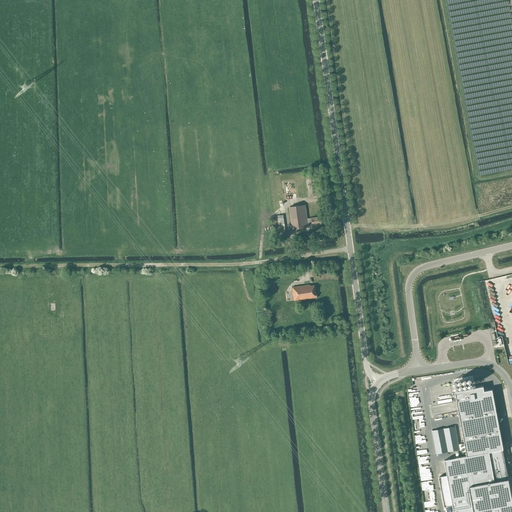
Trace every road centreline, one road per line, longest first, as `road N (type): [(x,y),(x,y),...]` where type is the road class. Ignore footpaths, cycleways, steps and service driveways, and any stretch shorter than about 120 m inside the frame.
road 1 (tertiary): [(365,363),(315,0)]
road 2 (unclassified): [(418,370),(408,293),(415,273),(511,245)]
